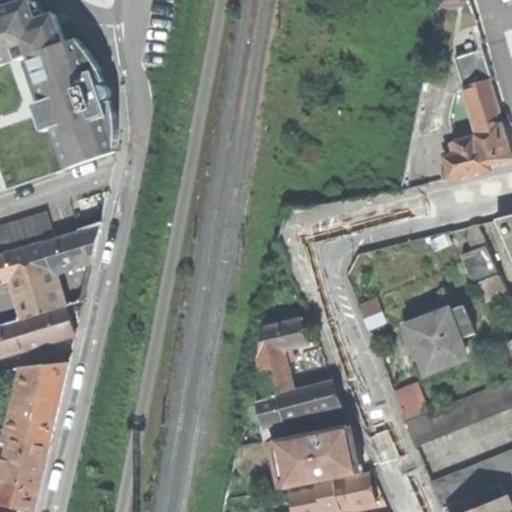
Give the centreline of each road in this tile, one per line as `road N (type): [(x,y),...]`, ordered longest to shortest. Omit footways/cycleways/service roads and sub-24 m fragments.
road 1 (residential): [(59,511),(143,127),(126,9)]
road 2 (residential): [(511,191),(350,230),(321,258),(323,284),(415,511)]
